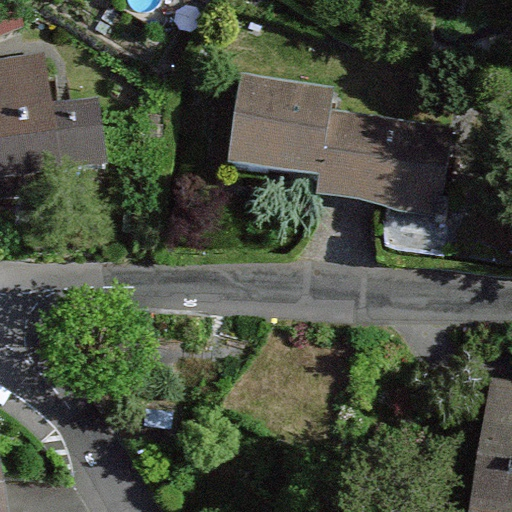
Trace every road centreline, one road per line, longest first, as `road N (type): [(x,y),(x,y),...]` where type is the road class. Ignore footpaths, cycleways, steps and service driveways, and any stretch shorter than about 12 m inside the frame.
road 1 (residential): [(0,314),(62,300),(511,304)]
road 2 (residential): [(0,334),(111,477),(127,511)]
